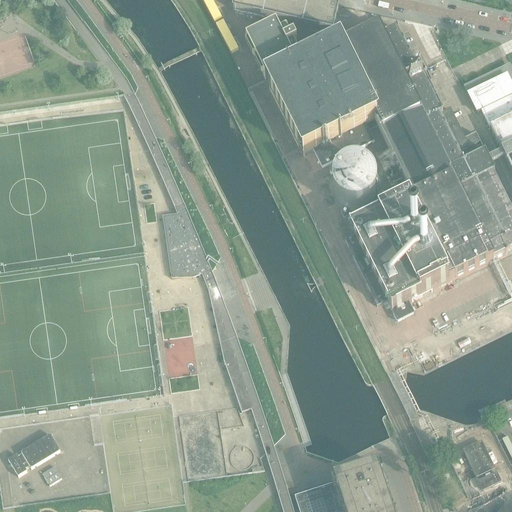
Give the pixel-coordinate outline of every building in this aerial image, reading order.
[(338,10),(293,0),(236,0),(233,12),(333,34),(338,10)] [(493,261),(511,251),(511,213),(493,175),(495,174),(476,135),(465,141),(450,112),(443,115),(425,80),(426,79),(420,65),(415,68),(397,31),(383,38),(379,30),(343,48),(341,44),(296,67),(292,59),(298,55),(294,47),(297,45),(294,39),(291,40),(286,32),(280,35),(278,31),(273,29),(246,42),(303,157),(313,152),(322,167),(374,143),(368,131),(378,126),(414,199),(408,202),(407,202),(379,215),(379,216),(355,227),(356,228),(351,230),(355,238),(345,243),(378,308),(387,303),(391,312),(397,323),(414,314),(409,304),(493,262),(493,261)] [(498,81),(468,96),(472,104),(477,114),(481,112),(505,160),(511,174),(511,87),(507,78),(511,76),(508,70),(507,68),(495,74),(498,81)] [(154,139),(148,141),(177,207),(174,208),(178,216),(163,218),(171,249),(172,280),(202,276),(209,293),(218,289),(209,267),(195,233),(182,201),(168,168),(154,139)] [(385,160),(382,153),(375,156),(379,163),(385,160)] [(378,187),(378,185),(377,183),(377,181),(376,179),(375,177),(374,175),(373,174),(371,172),(370,171),(368,170),(366,168),(364,168),(362,167),(360,166),(358,166),(356,166),(354,166),(352,166),(350,167),(348,168),(346,168),(344,169),(342,171),(341,172),(339,174),(338,175),(337,177),(336,179),(335,181),(335,183),(334,185),(334,187),(334,189),(334,191),(335,193),(335,195),(336,197),(337,199),(338,201),(339,202),(341,204),(342,205),(344,207),(346,208),(348,208),(350,209),(352,210),(354,210),(356,210),(358,210),(360,210),(362,209),(364,208),(366,208),(368,207),(370,205),(371,204),(373,202),(374,201),(375,199),(376,197),(377,195),(377,193),(378,191),(378,189),(378,187)] [(404,198),(400,191),(394,194),(397,202),(404,198)] [(241,350),(230,321),(229,322),(230,323),(229,324),(234,339),(220,344),(224,363),(240,410),(242,414),(252,410),(261,407),(250,376),(241,350)] [(263,418),(257,420),(265,444),(262,445),(266,455),(273,447),(271,442),(263,418)] [(62,455),(51,438),(23,456),(33,473),(62,455)] [(511,447),(507,438),(502,440),(511,460),(511,447)] [(481,443),(463,451),(476,479),(495,470),(481,443)] [(27,476),(17,459),(9,464),(19,481),(27,476)] [(62,480),(54,468),(43,476),(50,487),(62,480)] [(298,497),(295,498),(299,511),(391,511),(382,482),(377,468),(334,482),(335,485),(298,497)] [(496,474),(478,483),(482,492),(501,483),(496,474)] [(293,511),(290,503),(287,492),(278,495),(282,511),(293,511)]
